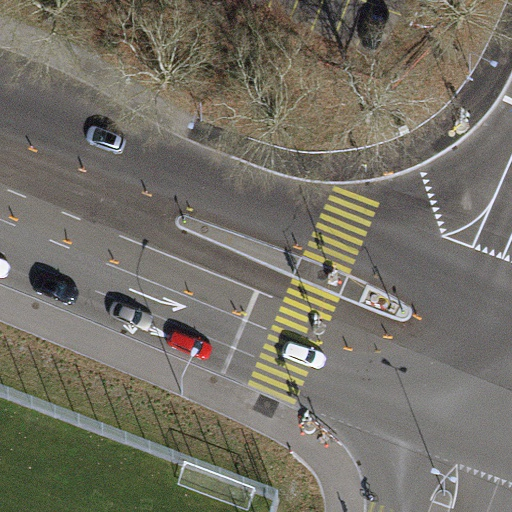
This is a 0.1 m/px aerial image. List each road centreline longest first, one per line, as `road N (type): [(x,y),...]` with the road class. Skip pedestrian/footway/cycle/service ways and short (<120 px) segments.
road 1 (primary): [(504,365),(412,257),(232,190),(47,179)]
road 2 (primary): [(47,179),(201,303),(390,379),(504,365)]
road 3 (secondary): [(504,365),(462,511)]
